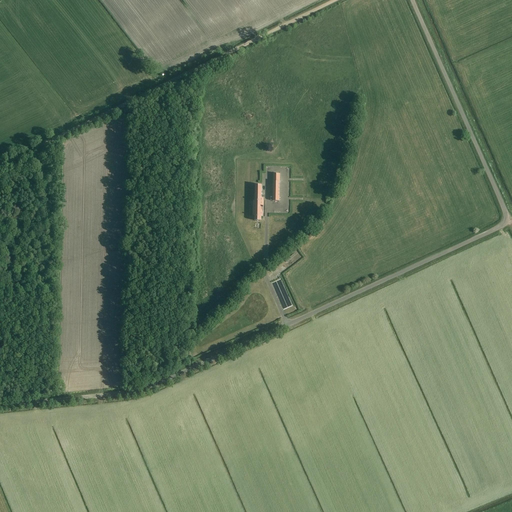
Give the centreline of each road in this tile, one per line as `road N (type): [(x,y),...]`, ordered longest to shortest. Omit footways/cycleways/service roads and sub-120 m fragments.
road 1 (unclassified): [(0,405),(141,389),(503,224),(506,214),(411,0)]
road 2 (unclassified): [(0,165),(229,52)]
